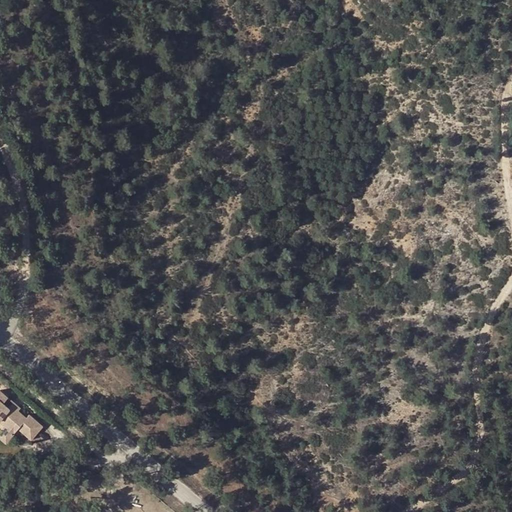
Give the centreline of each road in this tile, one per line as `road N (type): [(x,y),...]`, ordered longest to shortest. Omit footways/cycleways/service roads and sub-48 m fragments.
road 1 (track): [(409,511),(475,458),(478,350),(511,282)]
road 2 (tertiary): [(203,511),(0,342)]
road 3 (track): [(0,341),(23,252),(23,208),(0,140)]
